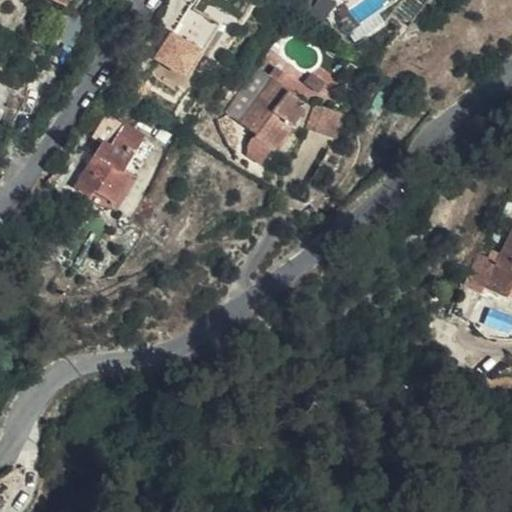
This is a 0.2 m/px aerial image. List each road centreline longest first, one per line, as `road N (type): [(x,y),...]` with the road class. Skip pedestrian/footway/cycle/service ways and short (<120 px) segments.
road 1 (residential): [(511,68),(288,270),(124,355),(52,379),(0,440)]
road 2 (primary): [(0,434),(138,311),(511,53)]
road 3 (primary): [(511,29),(116,302),(0,405)]
